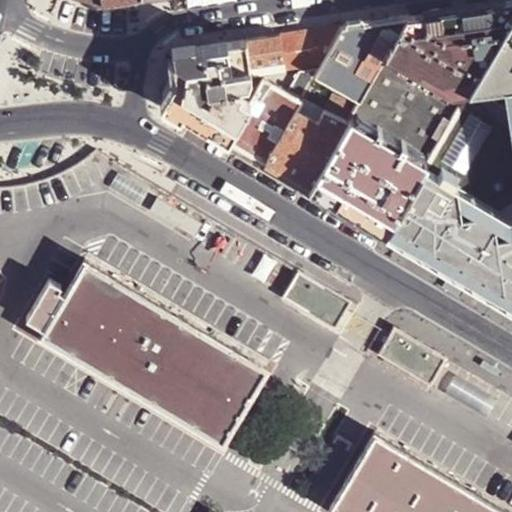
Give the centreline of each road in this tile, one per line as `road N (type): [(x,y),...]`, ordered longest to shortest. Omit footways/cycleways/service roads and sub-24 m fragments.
road 1 (secondary): [(134,132),(511,353)]
road 2 (residential): [(138,50),(171,21),(309,0)]
road 3 (residential): [(0,14),(86,49),(138,50)]
road 4 (secondary): [(0,128),(73,123),(134,132)]
